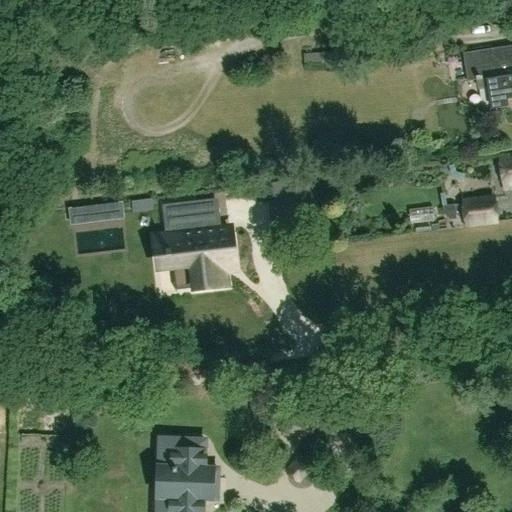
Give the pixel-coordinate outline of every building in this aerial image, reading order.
[(511,47),(461,55),(465,81),(472,80),(472,81),(476,81),(476,79),(487,77),(491,109),(509,106),(511,110),(511,109),(511,47)] [(503,191),(511,189),(511,154),(498,156),(503,191)] [(272,184),(274,203),(290,201),(288,183),(272,184)] [(498,225),(494,195),(459,200),(462,222),(464,222),(465,230),(498,225)] [(168,236),(155,238),(155,239),(165,238),(167,250),(165,251),(166,257),(168,256),(169,267),(192,264),(195,288),(225,285),(224,276),(222,259),(231,258),(231,259),(232,259),(229,229),(193,233),(190,206),(165,209),(168,231),(168,236)] [(85,207),(69,209),(71,225),(87,223),(85,207)] [(281,417),(281,436),(314,436),(314,416),(281,417)] [(158,467),(157,499),(170,499),(169,511),(202,511),(203,500),(212,501),(213,469),(205,468),(205,451),(197,451),(197,440),(181,439),(181,450),(172,450),(171,467),(158,467)] [(298,483),(312,467),(298,455),(284,472),(298,483)]
